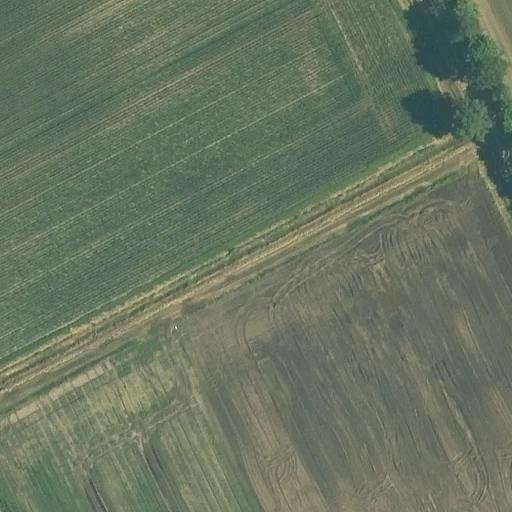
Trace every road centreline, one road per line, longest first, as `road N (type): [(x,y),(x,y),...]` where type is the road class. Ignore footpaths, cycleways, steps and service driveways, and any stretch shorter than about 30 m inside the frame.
road 1 (track): [(503,145),(0,409)]
road 2 (track): [(435,0),(511,163)]
